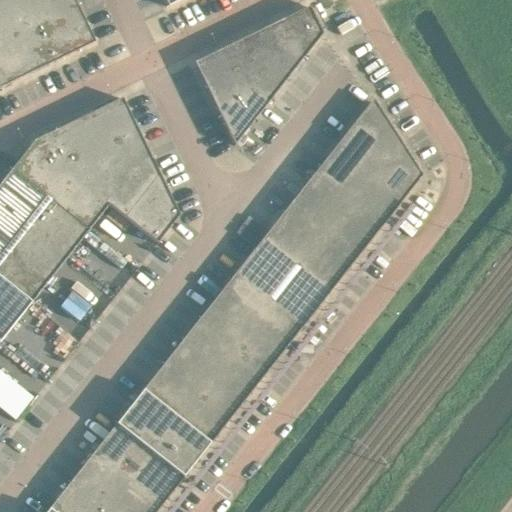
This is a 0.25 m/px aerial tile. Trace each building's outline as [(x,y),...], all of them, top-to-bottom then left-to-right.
[(0,0),(0,26),(24,76),(55,62),(24,0),(0,0)] [(24,0),(55,62),(94,43),(72,0),(24,0)] [(284,19),(303,58),(321,35),(308,7),(284,19)] [(261,30),(286,79),(303,58),(284,19),(261,30)] [(0,88),(24,76),(0,26),(0,88)] [(268,101),(286,79),(261,30),(239,41),(250,64),(261,87),(268,101)] [(193,63),(204,87),(250,64),(239,41),(193,63)] [(204,87),(215,110),(261,87),(250,64),(204,87)] [(268,101),(261,87),(215,110),(233,146),(268,101)] [(31,144),(60,167),(136,129),(121,98),(33,141),(31,144)] [(313,174),(380,227),(416,182),(415,181),(419,176),(412,166),(414,165),(400,143),(399,144),(392,134),(394,134),(380,112),(378,113),(371,102),(367,108),(366,107),(313,174)] [(151,160),(136,129),(60,167),(89,190),(151,160)] [(31,144),(10,170),(87,231),(107,206),(108,205),(89,190),(60,167),(31,144)] [(107,206),(116,214),(165,190),(151,160),(89,190),(108,205),(107,206)] [(0,204),(66,257),(87,231),(10,170),(0,182),(0,204)] [(297,194),(365,247),(380,227),(313,174),(297,194)] [(178,216),(165,190),(116,214),(155,244),(178,216)] [(282,214),(349,267),(365,247),(297,194),(282,214)] [(0,248),(45,284),(66,257),(0,204),(0,248)] [(261,240),(328,293),(349,267),(282,214),(261,240)] [(235,273),(302,326),(328,293),(261,240),(235,273)] [(0,248),(0,280),(29,304),(45,284),(0,248)] [(219,293),(287,346),(302,326),(235,273),(219,293)] [(0,312),(14,324),(29,304),(0,280),(0,312)] [(219,293),(198,319),(266,372),(287,346),(219,293)] [(0,312),(0,341),(14,324),(0,312)] [(177,345),(245,399),(266,372),(198,319),(177,345)] [(162,365),(229,418),(245,399),(177,345),(162,365)] [(141,391),(208,445),(229,418),(162,365),(141,391)] [(115,424),(182,478),(208,445),(141,391),(115,424)] [(182,478),(115,424),(94,451),(161,504),(182,478)] [(94,451),(68,484),(103,511),(155,511),(161,504),(94,451)] [(103,511),(68,484),(47,510),(49,511),(103,511)]
